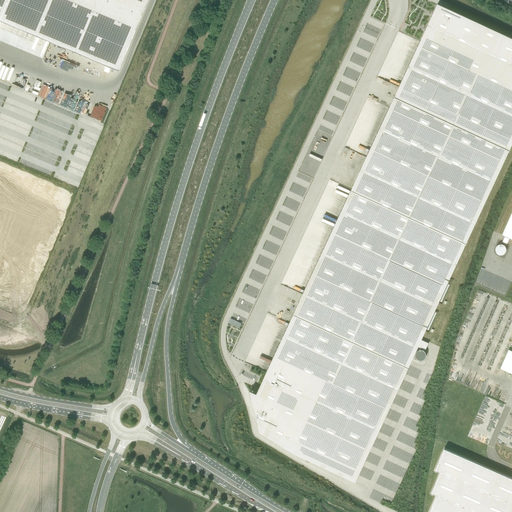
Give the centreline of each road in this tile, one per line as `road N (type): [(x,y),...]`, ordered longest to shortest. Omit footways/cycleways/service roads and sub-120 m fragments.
road 1 (primary): [(251,0),(190,160),(134,367)]
road 2 (primary): [(177,275),(227,115),(275,0)]
road 3 (primary): [(207,462),(179,435),(170,409),(166,332),(177,275)]
road 4 (unknown): [(472,367),(465,355),(489,301),(499,303),(474,361)]
road 5 (primary): [(137,401),(177,275)]
road 6 (primary): [(162,445),(270,511)]
